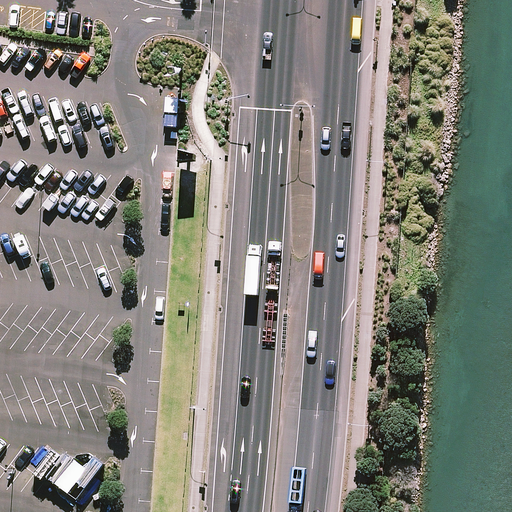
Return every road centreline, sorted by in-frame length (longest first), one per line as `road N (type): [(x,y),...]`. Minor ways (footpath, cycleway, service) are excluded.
road 1 (trunk): [(348,0),(313,511)]
road 2 (trunk): [(242,511),(276,0)]
